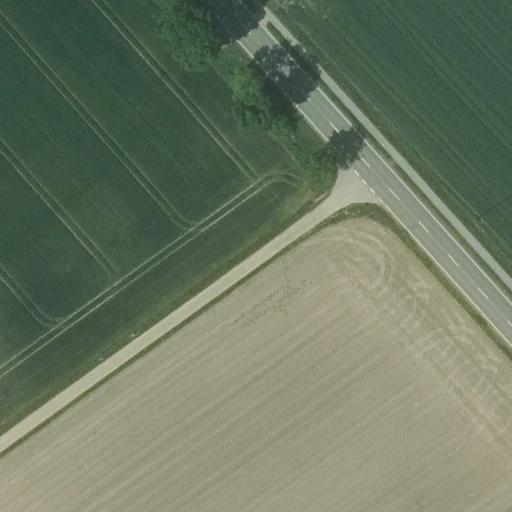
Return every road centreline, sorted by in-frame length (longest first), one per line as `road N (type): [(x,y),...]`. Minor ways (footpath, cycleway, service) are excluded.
road 1 (residential): [(372,171),(0,443)]
road 2 (secondary): [(372,171),(220,0)]
road 3 (secondary): [(511,324),(372,171)]
